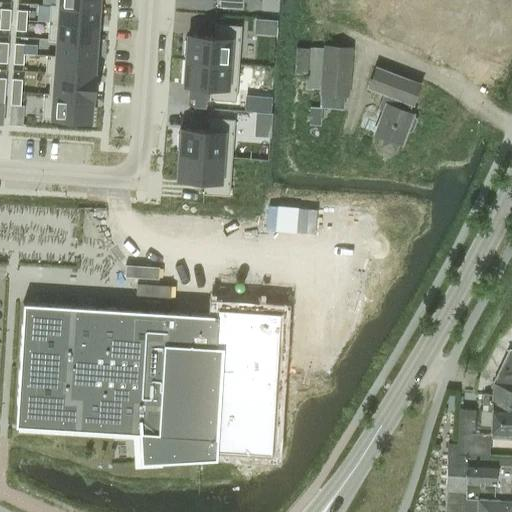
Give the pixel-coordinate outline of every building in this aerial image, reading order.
[(54,0),(54,5),(54,6),(97,9),(97,0),(54,0)] [(511,0),(404,0),(394,28),(429,41),(432,33),(509,61),(511,51),(511,0)] [(50,4),(48,22),(96,25),(97,9),(54,6),(54,5),(50,4)] [(0,8),(0,18),(9,19),(10,9),(0,8)] [(16,10),(16,20),(26,21),(26,10),(16,10)] [(0,18),(0,29),(9,30),(9,19),(0,18)] [(16,20),(15,30),(25,31),(26,21),(16,20)] [(48,22),(47,40),(57,40),(57,39),(95,42),(96,25),(48,22)] [(184,40),(183,55),(186,55),(185,60),(238,63),(241,26),(215,24),(214,37),(187,35),(187,41),(184,40)] [(56,55),(56,56),(94,59),(95,42),(57,39),(57,40),(56,55)] [(14,43),(13,53),(23,54),(24,44),(14,43)] [(319,90),(318,94),(320,94),(343,96),(348,97),(352,47),(322,44),(322,48),(319,90)] [(13,53),(13,64),(23,64),(23,54),(13,53)] [(46,54),(45,73),(49,74),(50,72),(94,75),(93,75),(94,59),(56,56),(56,55),(46,54)] [(185,60),(183,85),(210,87),(209,99),(235,101),(238,63),(185,60)] [(375,67),(367,87),(384,93),(378,108),(382,109),(372,134),(383,138),(382,142),(383,145),(392,148),(395,147),(396,143),(401,145),(406,131),(408,132),(412,131),(416,120),(414,116),(412,115),(413,114),(407,111),(410,104),(412,104),(420,84),(375,67)] [(48,93),(48,94),(92,97),(94,75),(50,72),(49,74),(48,93)] [(11,79),(10,92),(21,92),(22,79),(11,79)] [(10,92),(10,105),(20,105),(21,92),(10,92)] [(43,93),(41,118),(63,119),(63,122),(77,123),(77,120),(89,121),(91,98),(92,98),(92,97),(48,94),(48,93),(43,93)] [(206,100),(194,99),(193,107),(205,107),(206,100)] [(309,107),(308,124),(320,125),(321,107),(309,107)] [(177,134),(176,149),(179,149),(179,153),(231,157),(234,119),(208,118),(207,130),(180,128),(180,134),(177,134)] [(179,153),(177,178),(203,180),(203,193),(228,195),(231,157),(179,153)] [(22,302),(15,425),(138,433),(140,461),(215,457),(215,450),(270,453),(279,311),(216,307),(215,314),(139,309),(138,310),(138,311),(137,312),(122,311),(122,309),(121,309),(120,308),(72,305),(22,302)] [(457,446),(457,456),(479,457),(487,458),(489,437),(511,438),(511,348),(508,348),(492,382),(491,395),(481,394),(480,410),(459,409),(458,431),(457,446)] [(448,445),(445,493),(461,494),(459,511),(510,511),(511,491),(511,459),(487,458),(479,457),(457,456),(457,446),(448,445)]
